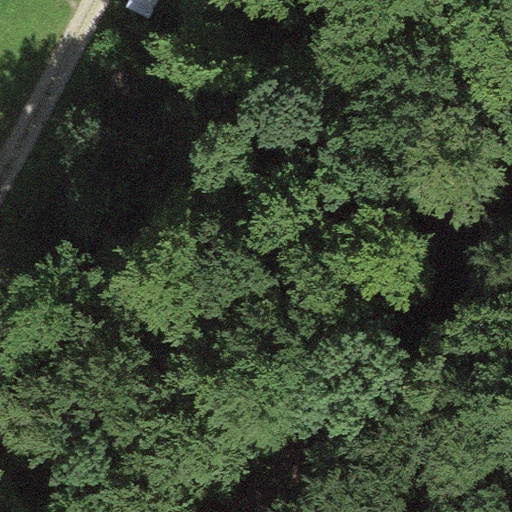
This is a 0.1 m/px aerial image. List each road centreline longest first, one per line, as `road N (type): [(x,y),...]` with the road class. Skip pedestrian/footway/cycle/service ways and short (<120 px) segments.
road 1 (track): [(511,25),(321,308),(218,511)]
road 2 (track): [(97,0),(0,182)]
road 3 (track): [(321,308),(511,244)]
